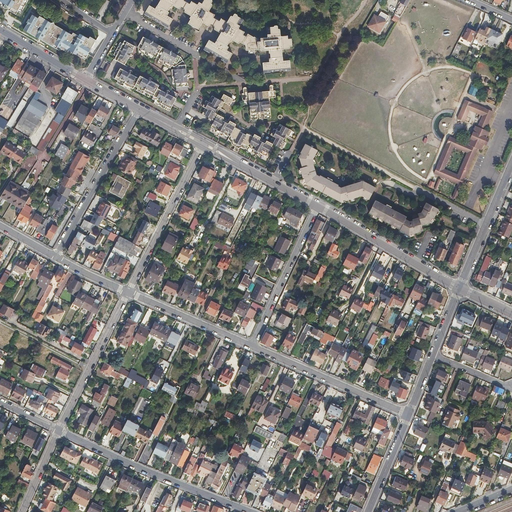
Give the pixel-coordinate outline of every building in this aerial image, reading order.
[(0,0),(0,4),(15,13),(17,11),(19,12),(26,0),(0,0)] [(70,17),(47,0),(37,0),(37,1),(55,14),(57,12),(67,20),(70,17)] [(203,50),(200,55),(225,69),(227,65),(228,63),(232,55),(234,52),(249,61),(270,59),(270,63),(264,63),(265,72),(271,72),(284,70),(291,70),(290,61),(284,61),(283,58),(293,57),(292,47),(291,37),(285,37),(285,36),(281,37),(281,34),(279,34),(278,30),(278,27),(274,27),(268,28),(269,35),(268,35),(268,38),(264,38),(258,38),(257,39),(248,33),(240,29),(239,28),(240,26),(239,25),(243,19),(237,16),(234,14),(233,17),(231,20),(229,20),(228,21),(224,19),(212,12),(209,11),(210,8),(209,8),(199,2),(198,4),(194,2),(190,0),(153,0),(152,4),(157,7),(170,15),(210,38),(208,41),(203,49),(203,50)] [(402,0),(394,14),(400,17),(409,0),(402,0)] [(168,18),(170,15),(157,7),(155,10),(150,7),(145,15),(151,18),(163,26),(169,29),(174,21),(168,18)] [(375,15),(368,26),(379,33),(389,16),(381,11),(378,17),(375,15)] [(86,58),(92,62),(94,59),(88,55),(96,41),(91,38),(89,40),(81,35),(80,37),(74,33),(73,36),(52,24),(38,16),(37,18),(31,15),(23,30),(42,41),(55,49),(58,50),(60,48),(70,54),(73,55),(74,54),(85,60),(86,58)] [(475,32),(465,27),(460,37),(470,42),(475,32)] [(491,29),(487,27),(485,31),(480,29),(475,39),(479,40),(478,42),(484,45),(485,43),(487,39),(491,29)] [(502,34),(491,29),(487,39),(498,44),(502,34)] [(139,48),(138,50),(141,52),(140,54),(152,61),(153,59),(159,63),(158,65),(170,72),(171,70),(174,71),(174,73),(172,73),(173,87),(175,87),(176,91),(187,90),(184,63),(162,50),(145,40),(139,48)] [(125,66),(135,49),(136,47),(126,41),(124,45),(121,43),(114,55),(117,57),(115,60),(125,66)] [(456,43),(453,51),(458,54),(461,45),(456,43)] [(26,65),(17,60),(11,69),(20,74),(26,65)] [(106,72),(110,64),(104,61),(100,69),(106,72)] [(27,63),(26,65),(20,74),(17,78),(30,86),(39,71),(27,63)] [(116,67),(110,77),(116,80),(115,83),(127,89),(129,87),(132,89),(133,86),(137,88),(136,91),(147,97),(149,95),(152,96),(150,99),(154,101),(153,103),(165,110),(166,107),(170,109),(175,99),(156,88),(157,86),(139,76),(137,78),(116,67)] [(39,71),(30,86),(29,88),(36,92),(37,91),(46,75),(39,71)] [(63,83),(52,77),(46,88),(56,94),(63,83)] [(471,84),(468,93),(475,96),(479,87),(471,84)] [(55,121),(60,124),(78,93),(68,87),(62,97),(67,100),(65,103),(61,101),(55,111),(59,113),(55,121)] [(37,91),(36,92),(26,110),(28,111),(29,112),(21,126),(32,133),(48,107),(37,101),(41,93),(37,91)] [(247,94),(243,95),(242,95),(243,101),(250,101),(251,120),(258,120),(258,115),(259,115),(262,115),(264,115),(264,119),(271,119),(269,99),(275,99),(275,92),(273,92),(270,92),(247,94)] [(214,121),(211,127),(208,132),(232,145),(235,147),(237,147),(239,149),(266,163),(276,146),(283,149),(286,143),(285,142),(288,138),(288,136),(290,137),(293,131),(281,125),(277,131),(275,129),(271,135),(274,137),(271,143),(262,138),(260,137),(255,134),(236,124),(230,121),(228,120),(218,114),(216,114),(219,108),(220,107),(221,108),(224,102),(230,106),(233,99),(224,95),(221,101),(212,96),(209,101),(207,100),(203,107),(206,108),(202,114),(214,121)] [(7,125),(12,127),(26,102),(21,99),(7,125)] [(477,130),(484,134),(492,115),(464,103),(456,122),(464,125),(468,113),(482,119),(477,130)] [(84,123),(91,110),(81,105),(75,116),(80,119),(79,121),(83,123),(84,123)] [(91,110),(84,123),(89,126),(96,113),(99,108),(94,105),(91,110)] [(99,108),(96,113),(101,116),(101,115),(106,118),(110,111),(101,106),(99,108)] [(26,110),(14,130),(13,131),(15,132),(28,111),(26,110)] [(42,151),(43,152),(60,124),(55,121),(38,149),(42,151)] [(64,133),(74,139),(79,130),(69,124),(64,133)] [(91,124),(87,131),(97,136),(100,130),(91,124)] [(108,132),(116,136),(120,129),(112,125),(108,132)] [(139,136),(140,136),(143,138),(157,146),(161,139),(159,138),(160,136),(152,131),(151,134),(143,129),(139,136)] [(458,187),(452,201),(455,202),(476,152),(480,153),(483,147),(485,142),(488,135),(484,134),(477,130),(475,129),(467,148),(449,140),(443,154),(450,157),(452,150),(466,156),(457,178),(443,173),(446,166),(439,163),(433,177),(458,187)] [(86,132),(81,140),(89,145),(90,146),(95,137),(86,132)] [(7,156),(10,158),(11,157),(16,148),(6,141),(1,151),(6,154),(7,156)] [(172,151),(174,147),(166,142),(160,153),(169,157),(169,156),(172,151)] [(136,148),(133,154),(141,158),(147,147),(139,143),(136,148)] [(188,150),(176,143),(174,147),(172,151),(184,158),(188,150)] [(56,155),(63,159),(69,148),(62,144),(56,155)] [(301,155),(299,160),(301,168),(299,169),(302,179),(304,179),(305,184),(338,202),(345,201),(345,202),(356,199),(355,198),(360,197),(370,202),(376,190),(367,185),(366,187),(361,184),(342,189),(314,174),(312,166),(314,166),(312,161),(318,151),(305,144),(300,154),(301,155)] [(32,146),(29,151),(36,155),(39,151),(32,146)] [(16,148),(11,157),(13,158),(13,159),(21,163),(26,154),(16,148)] [(74,159),(84,164),(86,161),(87,162),(88,161),(89,161),(90,159),(90,158),(90,157),(89,157),(87,155),(79,151),(74,159)] [(138,159),(129,154),(127,157),(126,157),(124,160),(123,160),(118,169),(130,175),(138,159)] [(439,163),(446,166),(450,157),(443,154),(439,163)] [(178,166),(179,163),(178,162),(179,161),(169,156),(169,157),(167,161),(171,163),(165,175),(173,179),(180,167),(178,166)] [(70,168),(81,173),(82,173),(83,171),(83,170),(83,169),(81,168),(84,164),(74,159),(70,167),(70,168)] [(205,168),(203,167),(199,176),(203,178),(201,182),(210,187),(213,181),(214,179),(211,178),(214,172),(205,168)] [(66,176),(75,181),(78,176),(79,177),(81,173),(70,168),(66,176)] [(113,187),(112,189),(118,193),(117,195),(122,198),(130,182),(118,175),(115,181),(116,182),(114,187),(113,187)] [(62,184),(71,189),(73,184),(75,185),(77,182),(75,181),(66,176),(61,184),(62,184)] [(235,181),(232,187),(243,193),(247,184),(238,179),(237,182),(235,181)] [(210,187),(208,191),(218,196),(224,185),(218,182),(218,183),(213,181),(210,187)] [(9,182),(0,197),(0,201),(2,203),(6,197),(13,201),(20,189),(9,182)] [(161,182),(157,191),(166,195),(171,187),(161,182)] [(67,198),(72,190),(71,189),(62,184),(58,193),(67,198)] [(195,184),(188,198),(197,203),(204,189),(195,184)] [(20,189),(13,201),(20,205),(16,211),(20,213),(26,202),(30,195),(20,189)] [(251,193),(246,203),(252,206),(257,196),(251,193)] [(51,206),(59,211),(62,207),(59,205),(60,204),(59,201),(60,198),(53,194),(52,196),(48,197),(50,203),(53,204),(51,206)] [(257,196),(252,206),(252,207),(257,210),(259,206),(263,199),(263,197),(259,195),(258,197),(257,196)] [(147,197),(145,201),(150,203),(146,211),(155,216),(160,207),(152,202),(154,200),(147,197)] [(259,206),(266,210),(270,202),(263,199),(259,206)] [(273,201),(269,210),(278,214),(282,205),(273,201)] [(377,201),(370,214),(401,230),(401,232),(410,236),(422,233),(421,231),(424,230),(423,226),(431,224),(434,219),(435,219),(440,210),(435,207),(435,206),(434,205),(433,206),(428,203),(424,209),(425,210),(424,213),(419,214),(420,218),(414,220),(414,221),(411,222),(407,220),(408,218),(377,201)] [(20,213),(16,219),(20,221),(21,220),(26,223),(31,214),(28,212),(30,208),(27,206),(28,204),(26,202),(20,213)] [(102,202),(96,214),(104,218),(111,206),(102,202)] [(228,213),(231,207),(222,202),(218,208),(228,213)] [(66,208),(69,209),(70,207),(64,203),(62,207),(59,211),(56,217),(59,219),(60,217),(61,218),(66,208)] [(184,206),(179,214),(189,219),(194,210),(184,206)] [(289,206),(284,216),(289,219),(291,224),(297,226),(303,213),(289,206)] [(217,210),(211,221),(217,225),(218,222),(230,228),(234,219),(217,210)] [(36,225),(38,226),(40,224),(43,218),(36,213),(29,224),(34,227),(36,225)] [(36,230),(45,236),(49,229),(52,223),(55,218),(47,213),(44,219),(45,219),(42,225),(40,224),(38,226),(36,230)] [(102,218),(94,214),(89,222),(97,227),(102,218)] [(499,234),(501,235),(508,218),(507,218),(506,221),(504,221),(499,234)] [(511,219),(508,218),(501,235),(509,238),(511,230),(511,219)] [(317,219),(312,231),(318,234),(320,235),(326,224),(317,219)] [(49,229),(45,236),(51,239),(59,227),(52,223),(49,229)] [(116,242),(111,252),(116,254),(125,259),(127,256),(128,253),(131,249),(137,252),(150,228),(139,223),(129,241),(119,236),(116,242)] [(333,242),(338,231),(330,227),(325,238),(333,242)] [(454,236),(456,232),(451,230),(447,239),(449,241),(447,246),(449,247),(454,236)] [(312,231),(307,241),(312,244),(309,249),(312,251),(320,235),(318,234),(312,231)] [(75,237),(67,250),(72,253),(74,249),(76,250),(78,246),(80,247),(81,247),(82,244),(86,236),(79,232),(76,238),(75,237)] [(119,236),(111,232),(109,235),(108,238),(116,242),(119,236)] [(170,233),(162,248),(171,252),(179,238),(170,233)] [(96,241),(87,235),(86,236),(82,244),(92,249),(96,241)] [(280,238),(274,250),(284,254),(289,243),(280,238)] [(216,241),(214,245),(223,250),(226,246),(216,241)] [(452,252),(460,255),(464,246),(457,242),(452,252)] [(182,243),(180,248),(185,251),(188,245),(187,245),(182,243)] [(332,243),(327,253),(336,257),(339,253),(335,251),(337,246),(332,243)] [(9,245),(4,253),(8,255),(13,247),(9,245)] [(359,260),(366,264),(368,259),(367,258),(371,249),(366,247),(362,256),(361,255),(359,260)] [(448,250),(439,247),(435,257),(444,260),(448,251),(448,250)] [(99,255),(91,251),(86,260),(93,264),(99,255)] [(106,255),(100,252),(99,255),(93,264),(92,266),(98,269),(99,266),(101,267),(102,263),(101,263),(106,255)] [(111,252),(104,265),(108,267),(111,261),(112,261),(116,254),(111,252)] [(456,265),(460,255),(452,252),(448,262),(456,265)] [(111,261),(108,267),(118,273),(125,260),(125,259),(116,254),(112,261),(111,261)] [(348,254),(343,264),(354,269),(357,264),(359,260),(348,254)] [(272,256),(267,267),(276,271),(281,260),(272,256)] [(223,267),(227,269),(232,259),(227,257),(226,259),(223,257),(218,266),(222,268),(223,267)] [(475,279),(481,282),(481,281),(486,271),(491,259),(486,257),(478,276),(476,275),(475,279)] [(30,277),(34,270),(38,263),(39,263),(32,259),(29,264),(28,266),(34,270),(30,277)] [(173,267),(172,270),(181,275),(183,272),(188,263),(183,260),(182,262),(177,259),(173,267)] [(493,274),(489,284),(494,286),(498,277),(501,278),(503,273),(498,270),(502,260),(500,259),(493,274)] [(14,268),(24,274),(28,266),(29,264),(26,262),(25,264),(19,260),(14,268)] [(118,273),(117,275),(123,279),(127,272),(125,271),(130,262),(129,262),(125,260),(118,273)] [(43,266),(38,263),(34,270),(30,277),(35,280),(43,266)] [(152,280),(161,284),(167,272),(171,266),(166,264),(164,268),(154,263),(146,280),(151,282),(152,280)] [(320,267),(317,275),(315,278),(318,280),(320,277),(321,277),(326,266),(327,266),(322,263),(320,267)] [(379,284),(386,272),(382,270),(383,268),(376,265),(369,279),(379,285),(379,284)] [(317,275),(304,269),(297,283),(302,285),(304,280),(312,284),(313,282),(314,280),(315,278),(317,275)] [(398,269),(393,277),(400,280),(404,272),(398,269)] [(49,285),(54,276),(44,270),(39,280),(49,285)] [(60,271),(56,279),(58,280),(57,281),(60,283),(59,284),(61,285),(66,274),(60,271)] [(481,281),(489,284),(493,274),(486,271),(481,281)] [(240,284),(248,288),(252,280),(249,278),(250,276),(246,273),(240,284)] [(1,278),(0,279),(0,290),(0,291),(8,278),(3,275),(1,278)] [(70,287),(68,290),(76,294),(82,284),(74,279),(72,284),(70,283),(69,286),(70,287)] [(182,296),(188,299),(194,286),(195,284),(186,279),(178,295),(181,297),(182,296)] [(503,279),(502,281),(499,288),(503,289),(502,292),(511,296),(511,285),(506,283),(507,280),(506,280),(503,279)] [(170,293),(175,295),(180,285),(175,283),(174,284),(168,281),(163,291),(169,294),(170,293)] [(258,283),(251,298),(260,302),(267,288),(258,283)] [(379,285),(374,295),(379,298),(383,289),(384,287),(379,284),(379,285)] [(419,286),(415,284),(412,291),(410,294),(410,295),(413,297),(412,299),(418,302),(421,295),(425,287),(419,284),(419,286)] [(43,297),(38,305),(43,308),(45,303),(44,302),(52,287),(49,285),(45,292),(43,296),(43,297)] [(345,285),(340,293),(349,298),(354,290),(345,285)] [(188,299),(195,302),(195,301),(201,290),(194,286),(188,299)] [(201,290),(195,301),(199,303),(200,302),(204,304),(212,289),(208,287),(206,291),(202,289),(201,290)] [(383,289),(379,298),(389,303),(393,294),(383,289)] [(79,291),(73,303),(81,307),(82,306),(88,295),(79,291)] [(90,311),(85,320),(89,322),(94,313),(96,315),(104,300),(101,298),(102,295),(99,293),(96,299),(90,311)] [(429,299),(427,304),(437,308),(442,297),(432,293),(429,299)] [(88,295),(82,306),(90,311),(96,299),(93,297),(94,295),(92,294),(91,296),(88,294),(88,295)] [(393,295),(388,305),(392,307),(394,302),(401,306),(404,300),(393,295)] [(418,302),(416,305),(424,308),(425,309),(427,304),(429,299),(421,295),(418,302)] [(299,303),(290,298),(289,297),(285,305),(284,304),(281,309),(288,312),(291,306),(296,308),(299,303)] [(355,297),(351,305),(350,306),(359,311),(362,306),(364,303),(364,302),(355,297)] [(211,301),(206,311),(216,316),(220,306),(211,301)] [(240,301),(235,311),(243,316),(248,306),(240,301)] [(227,302),(220,317),(227,321),(230,316),(225,313),(230,304),(227,302)] [(261,312),(263,307),(253,302),(251,307),(261,312)] [(6,305),(5,304),(0,312),(11,318),(13,314),(11,314),(12,312),(14,309),(13,308),(6,305)] [(302,304),(298,313),(304,315),(308,307),(305,306),(302,304)] [(53,305),(48,315),(59,321),(64,311),(53,305)] [(416,305),(414,309),(422,313),(424,308),(416,305)] [(250,308),(241,325),(242,325),(241,326),(245,328),(245,327),(246,327),(251,318),(252,319),(256,311),(250,308)] [(336,313),(337,311),(333,309),(327,321),(337,326),(342,315),(339,314),(336,313)] [(463,311),(459,320),(471,326),(475,316),(463,311)] [(37,313),(34,319),(40,323),(43,316),(37,313)] [(292,318),(282,313),(280,317),(278,316),(276,321),(274,324),(280,327),(282,323),(288,326),(292,318)] [(493,321),(480,315),(475,324),(489,330),(493,321)] [(139,327),(140,326),(137,325),(138,323),(128,319),(117,341),(126,346),(127,345),(130,346),(134,338),(139,327)] [(399,337),(407,323),(398,319),(394,327),(397,329),(394,335),(399,337)] [(419,331),(427,335),(430,328),(429,328),(430,325),(420,321),(418,324),(421,325),(419,331)] [(51,329),(42,323),(37,332),(47,337),(51,329)] [(159,325),(154,323),(149,332),(149,333),(154,336),(154,335),(159,325)] [(307,323),(297,342),(303,345),(309,332),(322,338),(325,332),(318,329),(307,323)] [(503,326),(496,323),(491,334),(498,337),(503,327),(503,326)] [(366,347),(368,343),(369,341),(373,334),(377,326),(373,324),(366,338),(363,346),(366,347)] [(169,330),(159,325),(154,335),(164,340),(169,330)] [(81,344),(86,347),(88,344),(91,337),(92,337),(97,330),(90,326),(81,344)] [(149,332),(139,327),(134,338),(144,343),(149,333),(149,332)] [(510,330),(503,327),(498,337),(498,338),(505,341),(510,330)] [(182,336),(172,331),(167,341),(177,346),(182,336)] [(425,339),(427,335),(419,331),(417,336),(425,339)] [(273,336),(271,335),(266,332),(261,342),(269,346),(274,337),(273,336)] [(288,333),(287,335),(283,344),(291,348),(296,337),(288,333)] [(373,334),(369,341),(373,343),(375,340),(376,340),(378,337),(373,334)] [(453,335),(448,348),(458,351),(463,339),(453,335)] [(199,357),(203,347),(199,346),(199,347),(186,341),(182,349),(199,357)] [(368,348),(366,347),(363,346),(357,342),(355,345),(366,351),(368,348)] [(75,343),(72,350),(80,355),(84,347),(75,343)] [(331,356),(336,358),(341,348),(333,343),(328,352),(332,354),(331,356)] [(336,358),(335,360),(340,363),(342,359),(346,351),(347,350),(345,349),(342,347),(341,348),(336,358)] [(409,358),(418,361),(421,351),(413,348),(409,358)] [(465,348),(461,358),(473,363),(475,357),(480,359),(482,355),(483,354),(483,353),(478,351),(477,353),(465,348)] [(346,351),(342,359),(347,361),(347,362),(349,363),(352,364),(351,366),(356,369),(362,357),(357,354),(358,352),(353,350),(352,352),(347,349),(347,350),(346,351)] [(225,359),(227,353),(221,350),(219,356),(217,355),(214,362),(216,362),(213,367),(219,370),(222,365),(221,365),(224,358),(225,359)] [(311,358),(323,363),(327,355),(315,350),(311,358)] [(480,359),(479,361),(483,363),(481,366),(491,370),(495,360),(482,355),(480,359)] [(62,361),(53,356),(50,361),(61,367),(57,375),(65,379),(72,366),(62,361)] [(511,360),(502,356),(498,366),(510,371),(511,365),(511,360)] [(245,358),(240,369),(245,372),(251,361),(245,358)] [(366,371),(371,374),(373,370),(375,367),(377,362),(368,358),(363,368),(366,370),(366,371)] [(115,367),(105,362),(101,371),(114,378),(114,377),(117,372),(113,371),(115,367)] [(43,377),(46,370),(33,363),(30,370),(43,377)] [(387,363),(383,371),(388,374),(392,366),(387,363)] [(259,372),(255,379),(257,380),(260,374),(262,376),(263,374),(266,375),(270,368),(263,365),(259,372)] [(164,371),(154,366),(151,373),(154,374),(151,381),(157,384),(164,371)] [(36,374),(26,369),(22,378),(31,383),(36,374)] [(223,369),(218,379),(228,384),(233,374),(223,369)] [(210,372),(206,370),(202,377),(209,381),(211,377),(208,376),(210,372)] [(408,383),(412,373),(403,370),(401,377),(405,378),(404,381),(408,383)] [(439,371),(434,384),(442,387),(444,382),(446,383),(449,375),(439,371)] [(117,372),(114,377),(118,379),(119,378),(125,381),(127,377),(120,374),(117,372)] [(127,377),(132,380),(144,386),(145,384),(147,381),(142,378),(141,380),(129,374),(127,377)] [(381,377),(378,384),(387,389),(391,382),(381,377)] [(294,382),(285,378),(280,389),(289,394),(294,382)] [(1,379),(0,381),(0,389),(8,393),(12,384),(1,379)] [(250,383),(242,379),(237,388),(237,389),(245,393),(250,383)] [(262,386),(260,389),(265,391),(270,380),(267,379),(263,387),(262,386)] [(462,384),(463,382),(459,380),(454,393),(465,397),(469,387),(462,384)] [(393,381),(389,389),(397,393),(399,387),(400,384),(393,381)] [(190,382),(185,393),(195,398),(201,387),(190,382)] [(95,393),(92,399),(94,400),(101,403),(110,386),(104,383),(102,388),(103,388),(100,395),(95,393)] [(164,384),(161,390),(176,397),(180,390),(171,385),(170,387),(164,384)] [(16,386),(11,395),(21,400),(26,391),(16,386)] [(477,386),(471,399),(477,402),(479,398),(484,400),(489,389),(483,386),(483,388),(477,386)] [(503,389),(494,386),(492,391),(501,394),(503,389)] [(397,393),(396,396),(404,399),(407,390),(399,387),(397,393)] [(52,400),(56,402),(60,394),(50,389),(46,397),(49,399),(52,400)] [(319,406),(323,398),(313,393),(309,402),(319,406)] [(302,399),(292,394),(288,403),(297,407),(302,399)] [(111,395),(108,401),(112,403),(114,403),(115,403),(117,398),(111,395)] [(268,401),(256,396),(248,413),(252,415),(255,409),(261,412),(263,408),(264,408),(268,401)] [(41,402),(46,404),(47,403),(49,399),(46,397),(45,397),(43,400),(38,397),(37,401),(33,399),(30,404),(38,408),(41,402)] [(428,421),(431,423),(435,416),(440,404),(429,399),(425,408),(432,411),(428,421)] [(496,407),(502,410),(505,403),(499,401),(496,407)] [(200,404),(198,410),(203,412),(204,413),(207,404),(202,402),(200,404)] [(338,419),(343,408),(332,402),(326,413),(338,419)] [(43,410),(55,416),(58,409),(47,403),(46,404),(43,410)] [(82,413),(78,422),(86,426),(94,410),(82,405),(78,411),(82,413)] [(286,406),(282,416),(285,418),(286,415),(290,408),(286,406)] [(361,413),(358,418),(363,421),(363,422),(367,424),(374,408),(370,406),(365,415),(361,413)] [(444,419),(442,423),(452,427),(456,419),(457,420),(459,419),(459,417),(459,415),(458,414),(459,411),(450,406),(446,414),(444,419)] [(280,412),(270,407),(264,418),(275,423),(280,412)] [(361,408),(357,407),(352,417),(356,419),(361,408)] [(104,424),(109,426),(113,417),(112,416),(113,415),(111,414),(112,413),(109,411),(109,413),(104,424)] [(0,429),(1,430),(9,415),(4,413),(0,421),(0,429)] [(95,415),(88,429),(93,431),(100,418),(95,415)] [(435,416),(431,423),(437,425),(440,418),(435,416)] [(385,429),(388,422),(377,417),(373,427),(371,431),(381,436),(383,432),(385,429)] [(122,430),(134,436),(139,427),(140,425),(127,419),(124,425),(122,430)] [(152,434),(149,441),(152,442),(155,435),(156,436),(164,421),(160,419),(152,434)] [(344,433),(354,438),(355,435),(350,433),(354,424),(355,425),(356,422),(350,419),(344,433)] [(475,419),(474,428),(482,430),(485,433),(483,435),(486,439),(496,431),(488,421),(475,419)] [(113,434),(119,437),(122,430),(124,425),(114,420),(110,430),(113,432),(113,434)] [(331,429),(334,423),(324,420),(322,426),(331,429)] [(326,445),(335,449),(337,447),(338,445),(334,444),(332,443),(341,424),(337,422),(332,432),(326,445)] [(414,433),(424,438),(429,429),(422,426),(423,423),(419,422),(414,433)] [(310,423),(309,426),(304,435),(303,437),(313,442),(320,428),(310,423)] [(12,425),(6,437),(15,441),(21,429),(12,425)] [(256,426),(253,432),(261,435),(270,440),(271,438),(273,434),(256,426)] [(139,427),(134,436),(148,443),(149,441),(152,434),(139,427)] [(500,428),(496,437),(507,442),(511,432),(500,428)] [(28,429),(22,441),(32,446),(38,434),(28,429)] [(381,436),(378,442),(384,444),(390,431),(385,429),(383,432),(381,436)] [(289,440),(300,445),(301,442),(303,437),(304,435),(294,430),(289,440)] [(275,431),(273,434),(271,438),(277,440),(281,434),(275,431)] [(281,434),(277,440),(283,443),(286,436),(281,434)] [(354,447),(362,451),(367,440),(358,436),(354,447)] [(39,437),(34,448),(39,451),(45,440),(39,437)] [(191,437),(188,442),(196,446),(200,439),(196,437),(195,439),(191,437)] [(169,448),(164,458),(170,460),(179,442),(180,439),(177,438),(176,440),(173,439),(171,444),(169,448)] [(444,438),(440,448),(451,452),(455,443),(444,438)] [(258,453),(262,444),(254,440),(250,449),(258,453)] [(283,443),(277,440),(274,448),(280,451),(281,448),(283,443)] [(179,442),(170,460),(178,464),(185,450),(187,446),(179,442)] [(298,447),(309,452),(311,447),(301,442),(300,445),(298,447)] [(158,443),(153,452),(164,458),(169,448),(165,446),(158,443)] [(234,443),(229,455),(231,456),(231,454),(233,455),(237,457),(238,455),(241,457),(241,456),(244,450),(241,449),(242,447),(234,443)] [(455,443),(451,452),(455,454),(459,445),(455,443)] [(460,445),(457,453),(463,456),(467,448),(460,445)] [(60,456),(66,459),(71,449),(64,446),(60,456)] [(335,449),(331,458),(343,463),(345,459),(347,454),(348,452),(337,447),(335,449)] [(280,451),(279,452),(278,453),(285,457),(286,456),(288,452),(281,448),(280,451)] [(71,449),(66,459),(77,464),(82,455),(71,449)] [(178,464),(177,466),(181,468),(189,452),(185,450),(178,464)] [(291,458),(293,459),(295,455),(288,451),(288,452),(286,456),(285,457),(282,463),(287,465),(291,458)] [(466,456),(474,460),(476,456),(468,452),(466,456)] [(400,464),(411,469),(414,460),(412,459),(414,455),(407,453),(405,456),(404,456),(400,464)] [(366,470),(371,472),(372,469),(375,470),(381,457),(373,454),(372,456),(375,457),(374,460),(371,459),(366,470)] [(84,456),(80,464),(98,474),(102,465),(91,458),(90,460),(84,456)] [(241,457),(235,469),(243,473),(250,460),(241,456),(241,457)] [(191,458),(184,472),(190,475),(190,474),(195,463),(196,460),(191,458)] [(190,474),(195,476),(197,473),(203,460),(203,459),(201,458),(197,465),(195,463),(190,474)] [(212,483),(211,485),(218,488),(222,482),(219,481),(227,463),(228,461),(223,459),(216,475),(212,483)] [(203,460),(197,473),(201,475),(202,473),(208,476),(210,472),(212,468),(214,465),(203,460)] [(259,464),(250,460),(249,463),(253,466),(252,468),(256,470),(259,464)] [(419,471),(428,475),(433,464),(424,460),(419,471)] [(511,463),(504,460),(498,474),(509,478),(511,471),(511,463)] [(31,479),(34,473),(30,471),(32,466),(27,463),(26,465),(21,474),(31,479)] [(479,479),(489,483),(493,472),(484,468),(480,476),(479,479)] [(316,477),(319,472),(313,469),(311,475),(316,477)] [(322,471),(318,479),(323,482),(327,473),(322,471)] [(207,478),(206,481),(212,483),(216,475),(214,474),(210,472),(208,476),(207,478)] [(251,480),(247,488),(250,490),(258,475),(254,473),(251,480)] [(474,484),(477,485),(479,479),(480,476),(474,474),(474,475),(470,473),(466,482),(474,485),(474,484)] [(63,485),(61,489),(65,491),(71,481),(58,474),(56,479),(61,482),(60,484),(63,485)] [(116,480),(106,475),(101,484),(112,489),(116,480)] [(129,486),(132,479),(124,475),(121,482),(129,486)] [(250,490),(258,494),(259,493),(264,482),(266,479),(258,475),(250,490)] [(236,488),(232,495),(238,498),(242,489),(246,491),(247,488),(251,480),(242,476),(240,479),(238,483),(236,488)] [(397,476),(393,485),(404,490),(408,481),(397,476)] [(17,483),(27,488),(29,484),(23,481),(24,480),(19,477),(17,483)] [(141,483),(132,479),(129,486),(128,488),(138,493),(141,487),(140,486),(141,483)] [(450,490),(461,494),(466,483),(455,479),(450,490)] [(344,486),(341,485),(338,492),(341,493),(341,494),(349,498),(354,489),(349,487),(350,484),(350,482),(348,481),(346,482),(344,486)] [(264,482),(259,493),(266,497),(268,492),(271,486),(264,482)] [(59,488),(50,483),(46,489),(45,489),(44,490),(45,491),(43,496),(46,498),(52,501),(59,488)] [(307,484),(302,494),(312,498),(317,489),(307,484)] [(359,484),(353,498),(360,501),(367,487),(359,484)] [(153,488),(148,485),(140,499),(146,502),(153,488)] [(77,487),(71,498),(87,506),(92,495),(77,487)] [(442,502),(444,503),(448,494),(440,490),(436,501),(441,503),(442,502)] [(385,497),(383,500),(387,502),(387,500),(398,504),(401,495),(391,491),(388,499),(385,497)] [(288,509),(294,511),(301,498),(289,492),(286,499),(283,505),(289,507),(288,509)] [(167,493),(162,503),(162,504),(169,507),(172,503),(171,502),(172,500),(170,499),(172,496),(167,493)] [(275,494),(270,505),(281,509),(283,505),(286,499),(275,494)] [(185,497),(181,496),(177,508),(188,511),(189,511),(193,503),(184,500),(185,497)] [(417,508),(426,511),(427,508),(431,499),(422,496),(417,508)] [(266,497),(261,507),(265,509),(270,499),(266,497)] [(52,501),(46,498),(43,505),(41,509),(46,511),(49,511),(55,503),(52,501)] [(90,511),(100,511),(101,511),(95,509),(96,506),(95,505),(96,504),(92,502),(87,511),(90,511)] [(200,503),(197,511),(200,511),(207,511),(210,507),(200,503)] [(350,511),(352,509),(356,511),(358,507),(350,503),(346,511),(350,511)]
